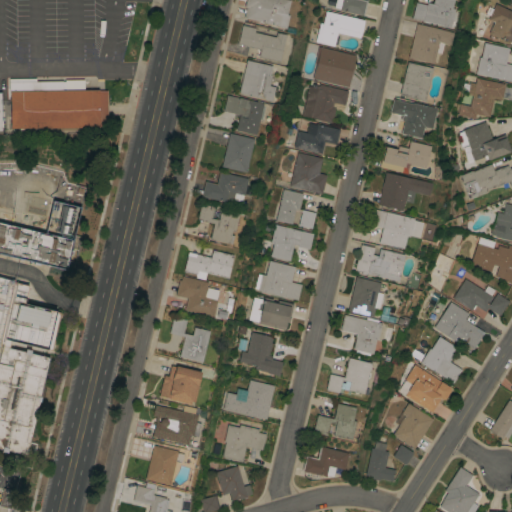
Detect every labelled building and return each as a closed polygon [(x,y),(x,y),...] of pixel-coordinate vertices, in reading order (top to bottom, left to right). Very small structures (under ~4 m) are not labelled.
[(287,0),(243,0),(240,18),(282,28),(287,0)] [(363,0),(362,0),(338,0),(337,11),(361,15),(363,0)] [(446,27),(452,0),(430,0),(429,5),(412,1),(409,19),(446,27)] [(511,27),(511,12),(492,4),(486,19),(491,22),(486,33),(511,44),(511,27)] [(332,46),(335,32),(357,37),(361,19),(321,11),(315,42),(332,46)] [(449,32),(413,24),(406,57),(431,63),(435,42),(446,44),(449,32)] [(234,44),(257,49),(255,57),(276,62),(282,34),(273,32),(272,37),(251,32),(252,28),(239,25),(234,44)] [(474,74),(511,81),(511,76),(511,64),(503,63),(506,47),(480,42),(474,74)] [(353,55),(316,47),(310,79),(346,87),(353,55)] [(236,93),(268,101),(272,87),(265,85),(269,66),(243,60),(236,93)] [(429,68),(405,62),(397,94),(421,100),(429,68)] [(9,128),(9,79),(35,78),(35,82),(64,81),(64,80),(84,79),(84,90),(98,90),(98,91),(106,91),(107,127),(9,128)] [(502,83),(472,78),(468,106),(457,104),(455,115),(473,118),(474,114),(487,117),(490,99),(499,100),(502,83)] [(341,110),(345,92),(307,83),(299,115),(329,122),(332,108),(341,110)] [(232,130),(253,134),(260,103),(223,95),(220,111),(236,114),(232,130)] [(433,108),(390,99),(387,112),(401,115),(398,133),(418,138),(420,127),(429,128),(433,108)] [(507,150),(502,137),(491,141),(484,121),(460,130),(472,163),(507,150)] [(291,147),(319,152),(321,142),(333,144),(336,128),(306,123),(304,133),(294,131),(291,147)] [(218,167),(242,172),(250,138),(226,133),(218,167)] [(377,167),(401,172),(402,164),(423,168),(427,145),(406,141),(404,152),(381,147),(377,167)] [(320,158),(295,152),(287,186),(319,194),(324,175),(316,173),(320,158)] [(511,183),(511,164),(491,170),(489,165),(457,174),(464,196),(507,184),(507,185),(511,183)] [(428,182),(381,172),(375,205),(400,210),(404,191),(425,196),(428,182)] [(214,183),(201,181),(199,198),(230,202),(231,193),(242,194),(244,177),(216,173),(214,183)] [(298,193),(279,188),(272,220),(291,224),(298,193)] [(511,241),(511,205),(503,203),(500,213),(494,212),(488,236),(511,241)] [(230,244),(236,211),(218,208),(216,219),(208,218),(210,206),(198,204),(195,220),(210,223),(207,240),(230,244)] [(310,227),(311,211),(294,210),(294,226),(310,227)] [(404,235),(416,237),(420,220),(373,210),(370,225),(379,227),(376,243),(401,248),(404,235)] [(0,222),(73,240),(66,269),(0,253),(0,222)] [(266,256),(287,261),(291,245),(307,249),(310,233),(273,224),(266,256)] [(511,247),(495,243),(494,246),(474,241),(468,266),(491,272),(490,277),(511,282),(511,247)] [(373,248),(358,244),(352,271),(395,281),(401,254),(373,248)] [(208,257),(185,251),(180,273),(202,278),(203,273),(225,278),(230,255),(209,250),(208,257)] [(292,266),(266,261),(263,275),(255,273),(252,290),(295,299),(298,284),(288,282),(292,266)] [(26,285),(22,304),(58,313),(49,350),(9,340),(7,347),(25,352),(25,349),(31,350),(30,353),(49,357),(39,396),(41,397),(39,402),(38,402),(26,454),(7,450),(7,452),(1,451),(1,448),(0,447),(0,276),(14,280),(14,282),(26,285)] [(206,281),(177,276),(173,295),(184,298),(182,310),(210,315),(215,289),(204,287),(206,281)] [(344,311),(371,317),(377,293),(375,293),(377,282),(352,277),(344,311)] [(506,301),(492,292),(493,291),(484,285),(481,290),(462,279),(450,298),(469,310),(472,305),(484,312),(486,308),(497,315),(506,301)] [(283,329),(288,306),(259,300),(257,312),(248,311),(246,321),(283,329)] [(469,351),(481,331),(462,320),(466,313),(447,301),(431,328),(469,351)] [(378,323),(341,314),(337,330),(353,334),(349,349),(370,354),(378,323)] [(206,330),(191,327),(189,335),(181,333),(184,320),(170,317),(167,333),(181,336),(176,357),(199,362),(206,330)] [(277,374),(280,361),(265,358),(269,336),(248,331),(244,352),(238,351),(235,365),(277,374)] [(445,361),(453,346),(434,336),(418,365),(451,382),(458,368),(445,361)] [(368,362),(344,358),(341,377),(326,374),(323,388),(361,395),(368,362)] [(429,412),(437,398),(441,401),(449,388),(412,364),(395,390),(429,412)] [(192,403),(196,370),(172,367),(171,375),(160,373),(157,399),(192,403)] [(220,409),(264,419),(271,385),(246,379),(244,390),(234,388),(233,394),(224,392),(220,409)] [(487,431),(504,440),(511,425),(511,403),(504,399),(487,431)] [(313,415),(310,432),(348,438),(354,407),(333,404),(331,418),(313,415)] [(413,448),(430,417),(405,404),(389,434),(413,448)] [(194,414),(152,405),(150,416),(154,416),(149,437),(187,444),(194,414)] [(219,457),(240,461),(243,446),(260,449),(264,432),(226,423),(219,457)] [(392,470),(381,467),(386,444),(371,440),(362,475),(389,482),(392,470)] [(142,479),(167,485),(175,451),(150,445),(142,479)] [(390,458),(404,464),(410,451),(396,445),(390,458)] [(300,471),(324,476),(324,474),(329,475),(331,467),(341,469),(345,452),(318,446),(315,458),(303,456),(300,471)] [(213,472),(219,494),(226,492),(228,501),(250,495),(246,484),(241,486),(235,465),(213,472)] [(463,486),(470,475),(457,467),(434,506),(444,511),(464,511),(475,493),(463,486)] [(130,501),(145,503),(144,511),(168,511),(169,511),(163,511),(165,497),(150,495),(151,488),(133,485),(130,501)] [(0,501),(3,488),(14,491),(10,508),(0,506),(0,501)] [(199,511),(201,511),(217,509),(214,495),(197,498),(199,511)]
